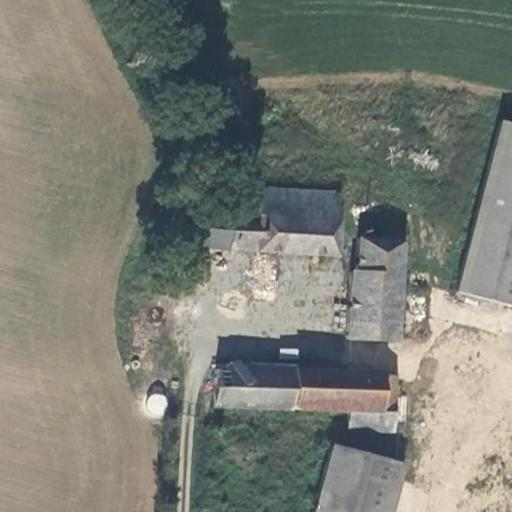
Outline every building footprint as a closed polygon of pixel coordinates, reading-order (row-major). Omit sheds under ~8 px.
[(381,179),(427,191),(449,112),(403,100),(381,179)] [(451,297),(500,310),(511,265),(511,128),(499,125),(451,297)] [(223,217),(174,213),(172,243),(222,246),(222,251),(330,259),(332,228),(329,228),(332,197),(254,191),(252,217),(223,215),(223,217)] [(389,346),(394,245),(352,243),(351,276),(344,275),(341,342),(341,343),(389,346)] [(103,310),(129,312),(127,299),(103,297),(103,310)] [(116,340),(129,341),(129,316),(117,315),(116,340)] [(262,338),(260,373),(339,377),(341,343),(341,342),(262,338)] [(206,370),(204,409),(340,416),(339,435),(384,437),(387,384),(372,383),(372,379),(339,377),(260,373),(206,370)] [(145,390),(141,401),(146,409),(155,411),(160,393),(145,390)] [(369,511),(382,467),(323,451),(305,511),(369,511)]
